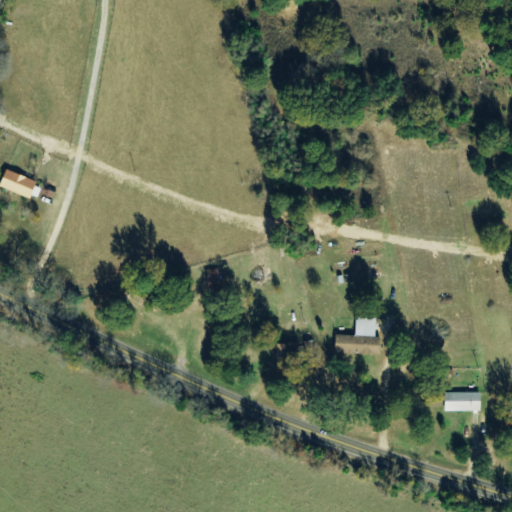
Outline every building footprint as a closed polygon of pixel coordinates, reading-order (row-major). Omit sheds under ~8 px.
[(3,189),(35,198),(39,180),(8,172),(3,189)] [(224,289),(222,269),(209,270),(211,290),(224,289)] [(385,355),(385,337),(378,337),(378,319),(358,318),(358,336),(337,336),(336,355),(385,355)] [(280,364),(302,364),(302,344),(281,344),(280,364)] [(484,393),(448,393),(448,412),(484,412),(484,393)]
